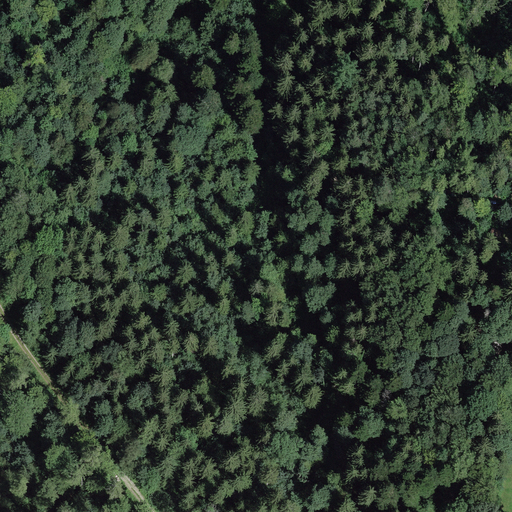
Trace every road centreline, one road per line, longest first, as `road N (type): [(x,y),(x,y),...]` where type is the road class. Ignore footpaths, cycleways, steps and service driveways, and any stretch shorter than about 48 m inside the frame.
road 1 (track): [(358,511),(336,422),(344,344),(332,152),(366,60),(420,0)]
road 2 (track): [(511,265),(491,389),(444,511)]
road 3 (track): [(149,511),(0,309)]
